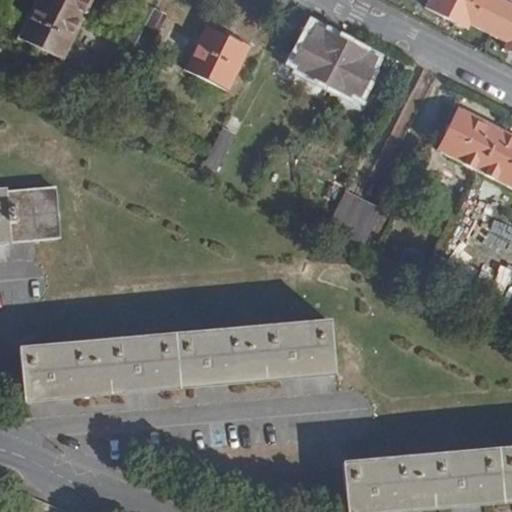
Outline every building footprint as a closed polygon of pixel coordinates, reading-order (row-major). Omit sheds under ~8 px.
[(63,58),(83,18),(47,0),(37,0),(20,36),(63,58)] [(47,0),(83,18),(91,0),(47,0)] [(469,21),(489,31),(506,0),(427,0),(425,5),(466,27),(469,21)] [(511,2),(507,0),(506,0),(489,31),(507,40),(504,46),(511,49),(511,2)] [(247,46),(205,25),(184,69),(225,90),(247,46)] [(300,69),(307,73),(319,52),(332,57),(341,39),(315,26),(309,37),(306,35),(294,60),(302,64),(300,69)] [(307,73),(335,88),(340,90),(351,68),(340,62),(349,44),(341,39),(332,57),(319,52),(307,73)] [(351,68),(340,90),(348,93),(350,89),(358,93),(371,70),(368,68),(374,57),(349,44),(340,62),(351,68)] [(437,148),(480,171),(502,129),(459,107),(437,148)] [(212,148),(216,151),(232,115),(230,114),(212,148)] [(232,115),(216,151),(223,154),(241,120),(232,115)] [(511,134),(502,129),(480,171),(511,187),(511,134)] [(343,193),(349,196),(367,161),(361,157),(343,193)] [(349,196),(356,199),(374,164),(367,161),(349,196)] [(356,199),(367,205),(385,170),(374,164),(356,199)] [(385,170),(367,205),(379,212),(397,175),(385,170)] [(55,187),(0,191),(0,245),(38,242),(60,240),(55,187)] [(328,323),(21,351),(26,404),(333,376),(328,323)] [(511,448),(342,462),(346,511),(386,511),(511,501),(511,448)]
